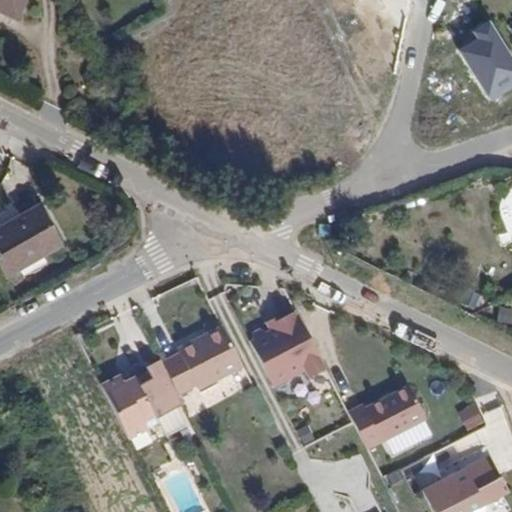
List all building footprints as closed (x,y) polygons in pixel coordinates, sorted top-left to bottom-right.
[(23,0),(0,0),(0,9),(15,17),(23,0)] [(16,205),(0,212),(0,224),(20,215),(16,205)] [(0,226),(0,268),(4,277),(62,244),(42,211),(27,223),(16,218),(0,226)] [(320,371),(289,312),(242,336),(267,387),(298,371),(303,380),(320,371)] [(219,333),(162,364),(183,403),(240,372),(219,333)] [(156,417),(183,403),(162,364),(124,383),(121,377),(104,386),(131,438),(159,423),(156,417)] [(403,385),(358,408),(375,440),(420,417),(403,385)] [(476,401),(459,412),(470,430),(487,419),(476,401)] [(482,465),(418,497),(425,511),(478,511),(506,498),(500,485),(494,488),(482,465)]
